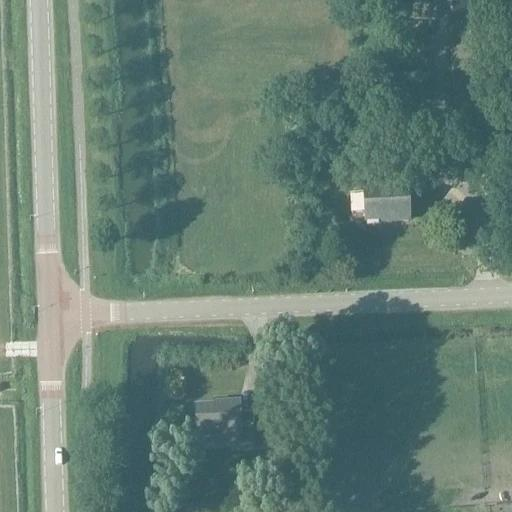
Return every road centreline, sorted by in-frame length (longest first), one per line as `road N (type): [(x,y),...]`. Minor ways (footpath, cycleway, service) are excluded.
road 1 (unclassified): [(47,318),(511,295)]
road 2 (unclassified): [(47,318),(37,0)]
road 3 (unclassified): [(47,318),(53,511)]
